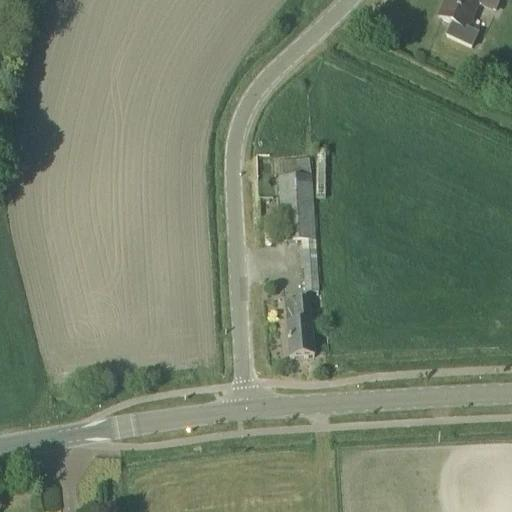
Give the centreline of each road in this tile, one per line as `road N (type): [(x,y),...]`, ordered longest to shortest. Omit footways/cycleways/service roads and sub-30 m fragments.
road 1 (unclassified): [(348,0),(260,85),(243,109),(230,156),(244,413)]
road 2 (unclassified): [(244,413),(511,394)]
road 3 (unclassified): [(53,439),(244,413)]
